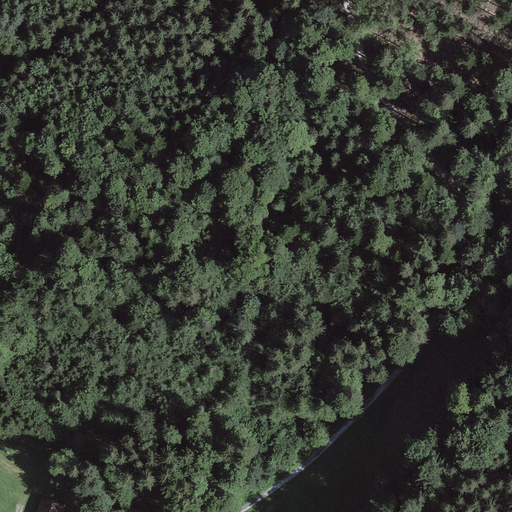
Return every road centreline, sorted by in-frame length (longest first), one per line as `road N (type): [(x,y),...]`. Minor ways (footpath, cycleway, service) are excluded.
road 1 (track): [(238,511),(338,435),(422,342),(465,243),(467,206)]
road 2 (track): [(467,206),(378,87),(344,0)]
